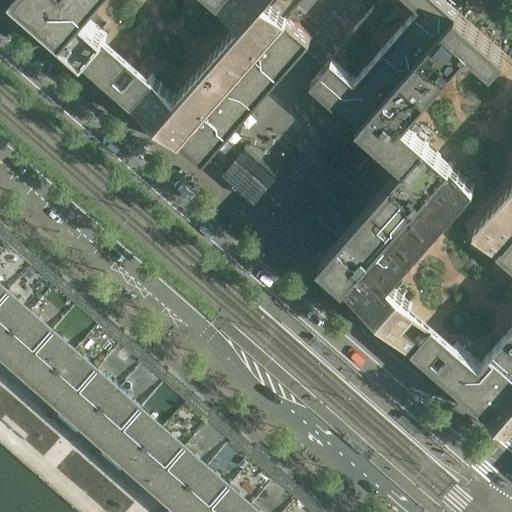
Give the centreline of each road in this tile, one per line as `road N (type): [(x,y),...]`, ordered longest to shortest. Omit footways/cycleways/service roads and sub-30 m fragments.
road 1 (secondary): [(511,495),(0,45)]
road 2 (secondary): [(0,158),(403,511)]
